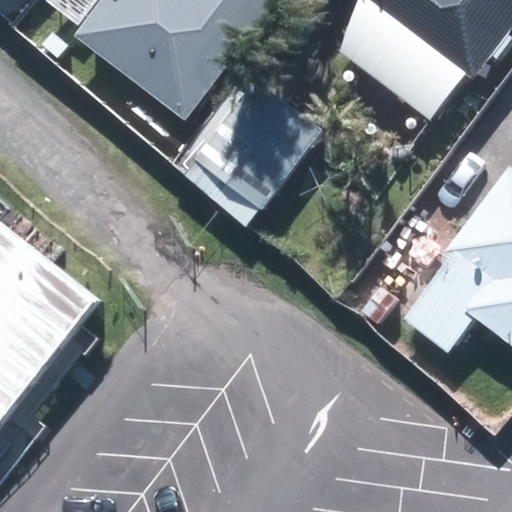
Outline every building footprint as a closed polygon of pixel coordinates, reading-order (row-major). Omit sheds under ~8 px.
[(117,0),(87,37),(195,123),(294,0),(117,0)] [(511,0),(375,0),(478,80),(511,36),(511,0)] [(331,141),(261,81),(199,153),(268,213),(331,141)] [(511,178),(405,316),(455,354),(482,319),(511,342),(511,178)] [(0,440),(109,303),(0,217),(0,440)]
